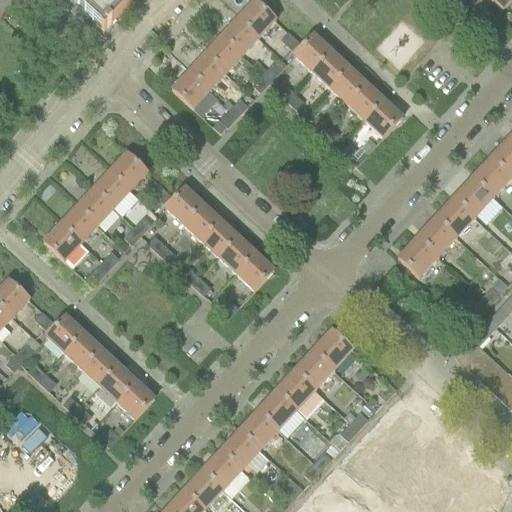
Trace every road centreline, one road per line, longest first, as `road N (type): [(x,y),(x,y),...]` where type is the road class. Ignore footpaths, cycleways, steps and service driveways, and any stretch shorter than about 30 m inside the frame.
road 1 (residential): [(113,511),(326,279)]
road 2 (residential): [(326,279),(105,73)]
road 3 (residential): [(326,279),(511,79)]
road 4 (residential): [(511,450),(326,279)]
road 5 (tertiary): [(0,191),(105,73)]
